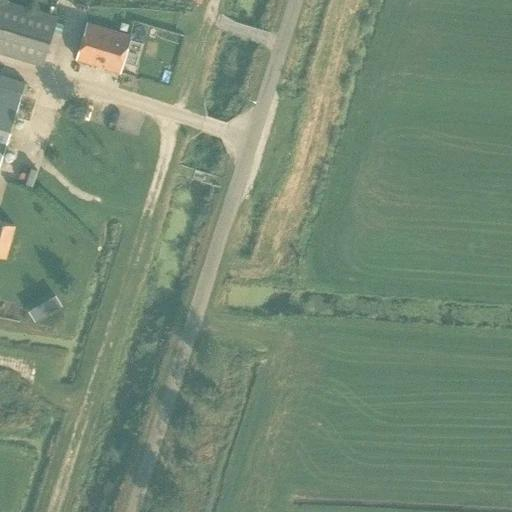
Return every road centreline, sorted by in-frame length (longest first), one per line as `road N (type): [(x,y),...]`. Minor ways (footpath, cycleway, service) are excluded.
road 1 (unclassified): [(130,511),(293,0)]
road 2 (track): [(53,511),(215,0)]
